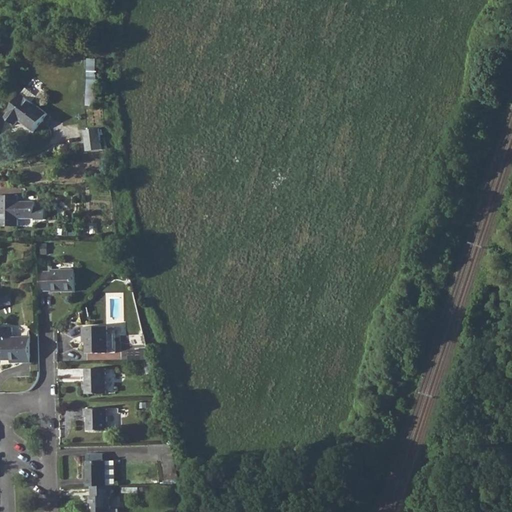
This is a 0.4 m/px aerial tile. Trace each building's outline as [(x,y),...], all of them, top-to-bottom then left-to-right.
[(9,112),(5,118),(15,125),(19,119),(34,130),(47,112),(40,106),(35,103),(40,96),(26,87),(8,112),(9,112)] [(95,127),(81,128),(84,149),(98,147),(95,127)] [(17,193),(0,193),(0,222),(16,223),(16,215),(33,215),(33,217),(45,217),(45,205),(34,205),(34,200),(17,199),(17,193)] [(52,270),(44,271),(44,289),(52,289),(52,291),(76,290),(75,269),(52,269),(52,270)] [(0,356),(11,356),(23,356),(23,359),(31,359),(30,334),(13,334),(13,324),(0,324),(0,356)] [(83,327),(83,336),(87,336),(87,342),(87,353),(111,352),(114,352),(114,326),(110,326),(108,327),(83,327)] [(139,358),(140,350),(131,350),(131,358),(139,358)] [(114,367),(86,369),(87,393),(114,392),(114,367)] [(106,408),(84,409),(84,416),(87,416),(87,430),(106,430),(106,408)] [(85,461),(86,486),(90,486),(109,485),(108,461),(104,461),(104,453),(89,453),(89,461),(85,461)] [(109,485),(90,486),(90,511),(111,511),(111,497),(114,497),(113,485),(109,485)]
